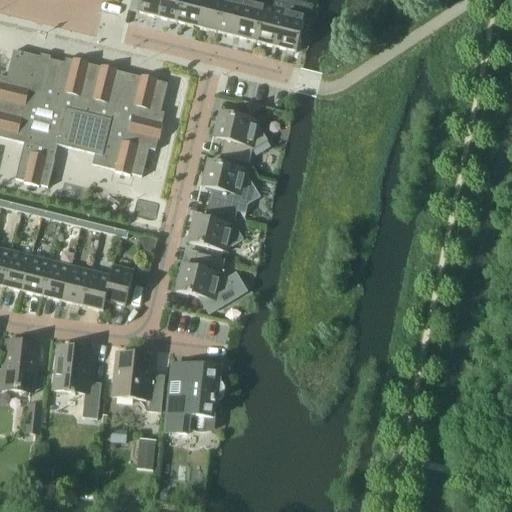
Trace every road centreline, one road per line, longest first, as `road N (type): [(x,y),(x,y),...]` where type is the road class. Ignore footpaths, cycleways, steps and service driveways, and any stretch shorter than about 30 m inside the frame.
road 1 (residential): [(214,59),(146,332)]
road 2 (residential): [(146,332),(69,337),(0,322)]
